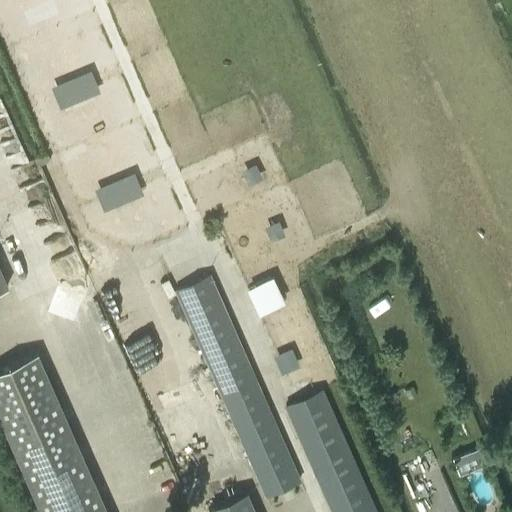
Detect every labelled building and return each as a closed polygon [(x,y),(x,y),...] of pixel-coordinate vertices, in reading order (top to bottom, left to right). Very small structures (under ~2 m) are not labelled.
[(174,288),(220,392),(266,495),(300,479),(208,273),(174,288)] [(0,367),(0,421),(40,511),(106,511),(35,352),(0,367)] [(285,404),(333,511),(377,511),(322,387),(285,404)] [(394,391),(387,394),(389,400),(396,397),(394,391)] [(209,508),(210,511),(254,511),(246,492),(209,508)]
